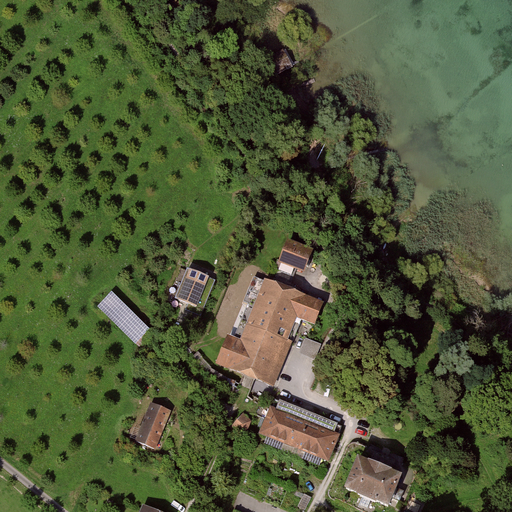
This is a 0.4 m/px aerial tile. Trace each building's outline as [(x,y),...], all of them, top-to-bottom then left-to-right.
[(265,60),(273,77),(295,67),(286,50),(265,60)] [(289,246),(282,264),(304,273),(312,254),(289,246)] [(189,273),(176,305),(196,313),(209,281),(189,273)] [(326,304),(255,277),(244,304),(250,307),(236,344),(224,340),(215,366),(275,389),(300,325),(316,331),(326,304)] [(99,308),(136,346),(149,333),(112,296),(99,308)] [(307,335),(301,353),(318,359),(324,341),(307,335)] [(275,403),(262,437),(328,463),(342,430),(275,403)] [(150,406),(134,443),(157,453),(172,416),(150,406)] [(230,429),(246,436),(251,425),(243,417),(235,423),(230,429)] [(357,468),(344,498),(378,511),(391,511),(402,486),(357,468)]
